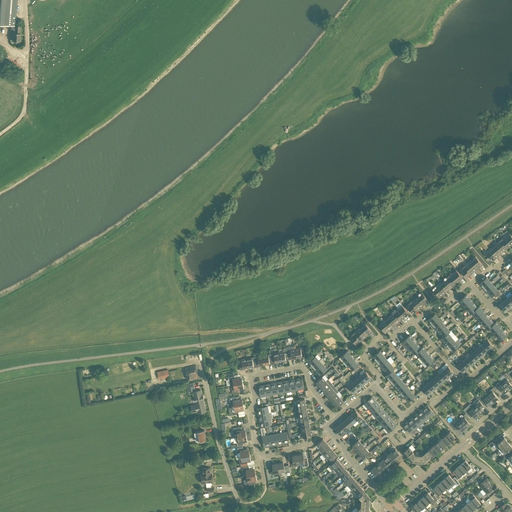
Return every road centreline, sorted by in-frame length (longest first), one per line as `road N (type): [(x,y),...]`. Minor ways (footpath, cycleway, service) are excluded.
road 1 (residential): [(257,454),(248,413),(254,374),(306,371),(332,419)]
road 2 (residential): [(259,511),(232,483),(200,365)]
